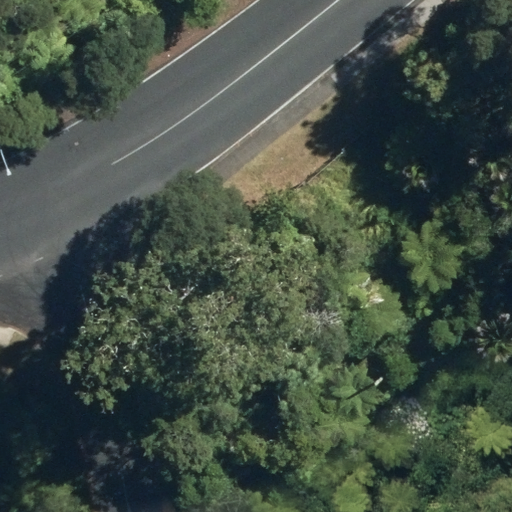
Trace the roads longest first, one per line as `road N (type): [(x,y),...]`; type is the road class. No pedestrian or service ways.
road 1 (tertiary): [(343,0),(71,198)]
road 2 (residential): [(71,198),(130,511)]
